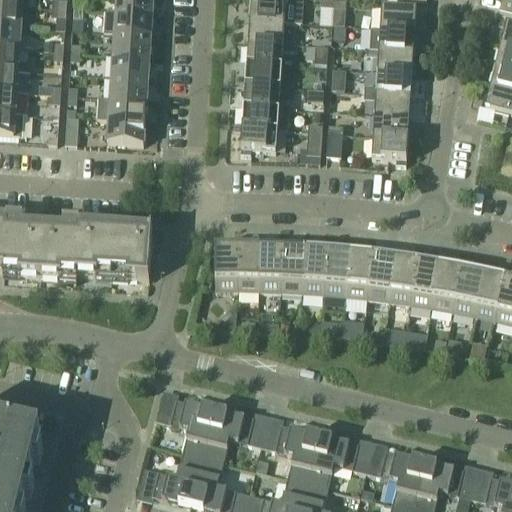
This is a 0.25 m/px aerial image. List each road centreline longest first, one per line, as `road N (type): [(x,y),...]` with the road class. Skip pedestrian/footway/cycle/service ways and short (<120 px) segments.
road 1 (residential): [(511,442),(155,352)]
road 2 (residential): [(423,221),(184,203)]
road 3 (residential): [(451,0),(423,221)]
road 4 (residential): [(184,203),(197,0)]
road 5 (residential): [(155,352),(184,203)]
road 6 (residential): [(0,183),(129,191)]
road 7 (residential): [(111,511),(128,437),(119,417),(99,407)]
road 8 (residential): [(99,407),(73,426),(51,511)]
